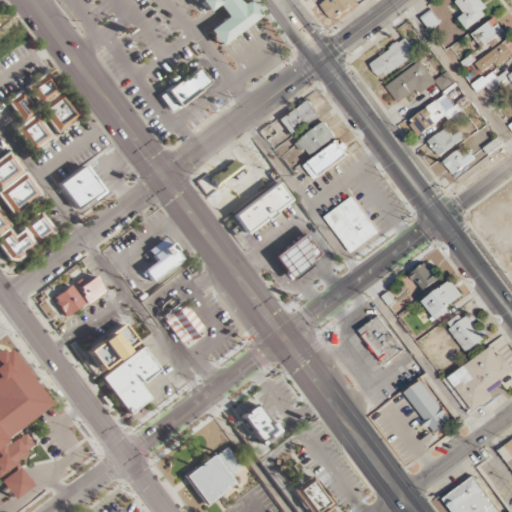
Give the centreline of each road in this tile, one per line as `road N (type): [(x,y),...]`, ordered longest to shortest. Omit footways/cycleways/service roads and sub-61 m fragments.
road 1 (primary): [(30,0),(412,511)]
road 2 (residential): [(6,299),(402,0)]
road 3 (tertiary): [(439,221),(126,459)]
road 4 (tertiary): [(126,459),(0,291)]
road 5 (tertiary): [(317,63),(439,221)]
road 6 (residential): [(383,511),(511,415)]
road 7 (tertiary): [(511,318),(439,221)]
